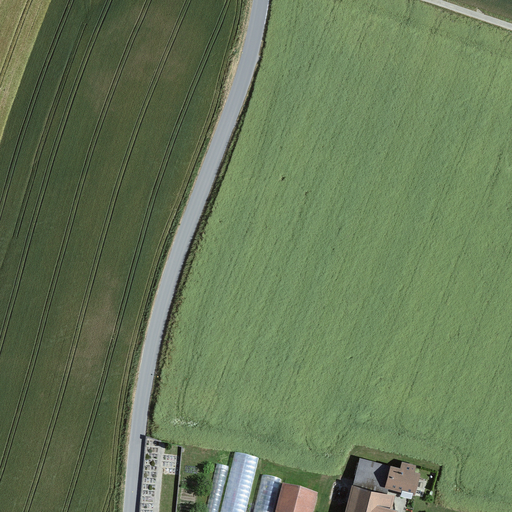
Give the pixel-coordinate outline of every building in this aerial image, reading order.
[(248,511),(260,459),(234,453),(220,511),(248,511)] [(425,471),(402,467),(402,466),(363,457),(350,511),(406,511),(407,509),(393,505),(396,492),(420,496),(425,471)] [(218,464),(218,478),(226,478),(227,465),(218,464)] [(273,511),(282,480),(263,475),(254,511),(273,511)] [(217,511),(221,483),(213,482),(209,511),(217,511)] [(318,511),(323,495),(287,486),(280,511),(318,511)]
